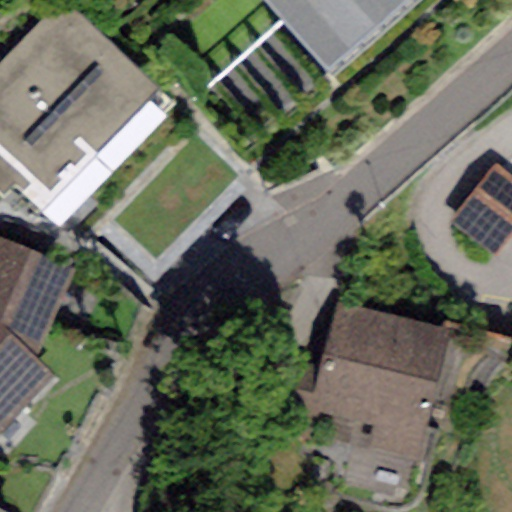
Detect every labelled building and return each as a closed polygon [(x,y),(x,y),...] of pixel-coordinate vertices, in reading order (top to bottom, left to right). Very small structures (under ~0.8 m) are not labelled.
[(255,0),(330,86),(422,0),(255,0)] [(0,210),(3,213),(13,203),(39,237),(44,232),(54,243),(162,130),(151,116),(160,105),(65,6),(0,68),(0,210)] [(511,246),(511,182),(495,167),(448,229),(495,267),(511,246)] [(0,441),(53,386),(36,367),(72,283),(32,267),(0,247),(0,441)] [(453,342),(331,309),(303,414),(374,434),(369,452),(420,466),(453,342)]
